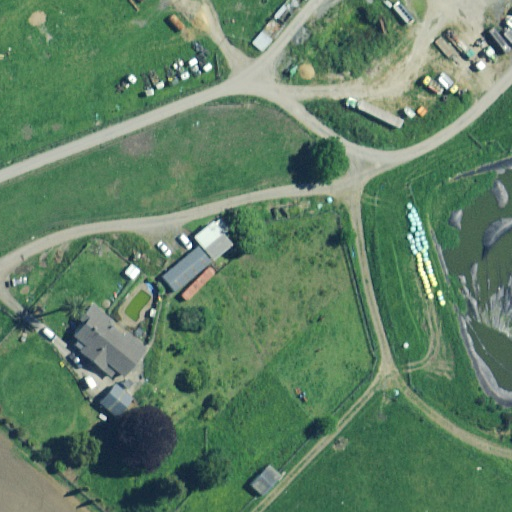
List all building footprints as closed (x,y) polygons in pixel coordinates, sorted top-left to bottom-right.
[(34,11),(28,0),(26,0),(2,11),(7,23),(34,11)] [(324,0),(272,64),(284,74),(346,0),(324,0)] [(286,0),(280,8),(292,18),(307,0),(286,0)] [(258,34),(271,44),(292,18),(280,8),(258,34)] [(271,44),(258,34),(251,43),(263,54),(271,44)] [(160,277),(174,294),(237,239),(218,218),(212,223),(211,221),(191,238),(197,245),(160,277)] [(75,340),(72,345),(78,350),(76,352),(110,379),(115,373),(122,378),(147,348),(92,303),(76,321),(80,324),(70,336),(75,340)] [(105,415),(114,422),(132,400),(114,384),(97,404),(108,412),(105,415)] [(280,477),(267,466),(249,485),(261,497),(280,477)]
